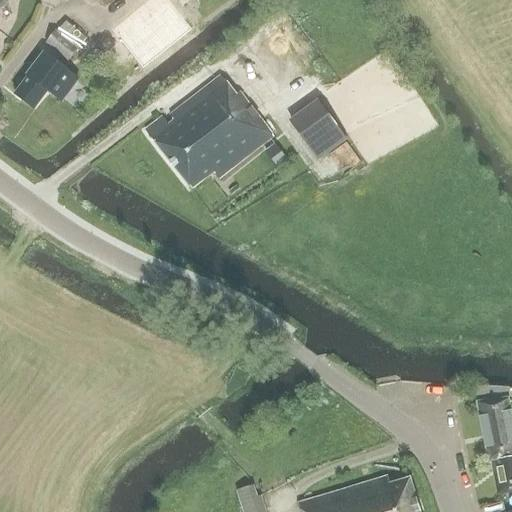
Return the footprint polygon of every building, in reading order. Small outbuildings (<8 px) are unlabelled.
[(0,0),(0,14),(12,0),(0,0)] [(162,0),(144,0),(112,41),(149,71),(189,21),(162,0)] [(47,44),(69,62),(87,39),(65,21),(47,44)] [(43,78),(51,69),(42,62),(35,71),(34,71),(15,95),(35,110),(54,86),(43,78)] [(236,96),(221,77),(176,112),(180,117),(169,126),(163,118),(146,131),(192,190),(214,173),(219,180),(274,137),(240,93),(236,96)] [(292,125),(318,161),(347,140),(321,104),(292,125)] [(507,389),(475,388),(478,403),(478,404),(489,462),(494,462),(511,458),(511,409),(510,399),(509,399),(507,389)] [(511,458),(494,462),(497,479),(496,481),(497,488),(500,490),(500,494),(511,492),(511,458)] [(391,485),(388,477),(298,504),(300,511),(420,511),(410,479),(391,485)] [(255,485),(236,491),(242,511),(266,511),(262,496),(259,497),(255,485)] [(505,511),(503,503),(483,508),(483,511),(505,511)]
